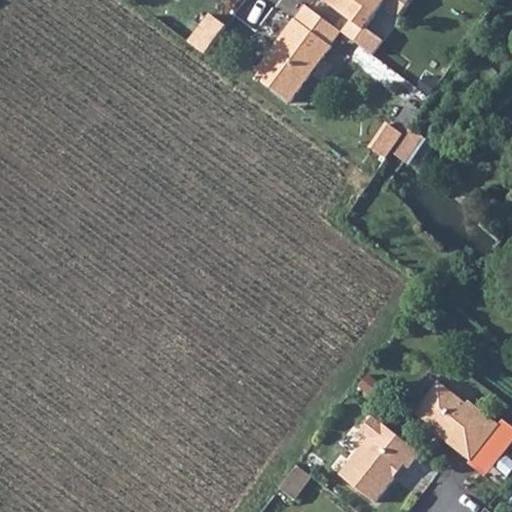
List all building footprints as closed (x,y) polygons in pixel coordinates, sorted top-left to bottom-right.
[(326,0),(353,20),(344,33),(375,55),(386,41),(367,27),(385,4),(401,15),(411,0),(326,0)] [(297,20),(330,44),(340,31),(306,6),(297,20)] [(211,13),(190,43),(208,56),(229,26),(211,13)] [(271,50),(254,73),(292,101),(333,47),(330,44),(297,20),(295,19),(285,31),(288,35),(274,53),(271,50)] [(373,151),(386,160),(392,152),(404,136),(390,126),(373,151)] [(435,147),(409,128),(404,136),(392,152),(404,160),(418,170),(435,147)] [(469,406),(440,384),(422,410),(423,420),(444,435),(442,438),(476,464),(490,445),(507,457),(511,450),(511,426),(507,423),(503,428),(472,403),(469,406)] [(365,496),(408,444),(388,428),(375,418),(363,433),(371,440),(341,476),(365,496)] [(412,472),(424,457),(408,444),(365,496),(378,506),(407,469),(412,472)] [(507,457),(490,445),(476,464),(473,467),(490,480),(507,457)] [(315,478),(301,468),(282,489),(296,501),(315,478)]
